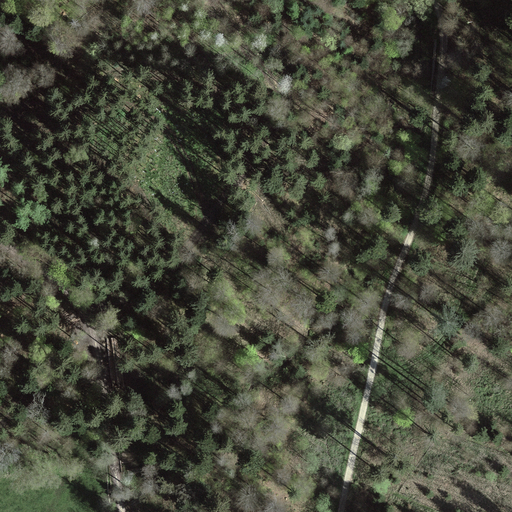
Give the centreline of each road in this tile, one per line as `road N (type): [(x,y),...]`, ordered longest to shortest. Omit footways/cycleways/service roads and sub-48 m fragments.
road 1 (track): [(434,0),(443,47),(429,176),(389,285),(341,511)]
road 2 (track): [(121,511),(85,317),(71,289),(0,233)]
